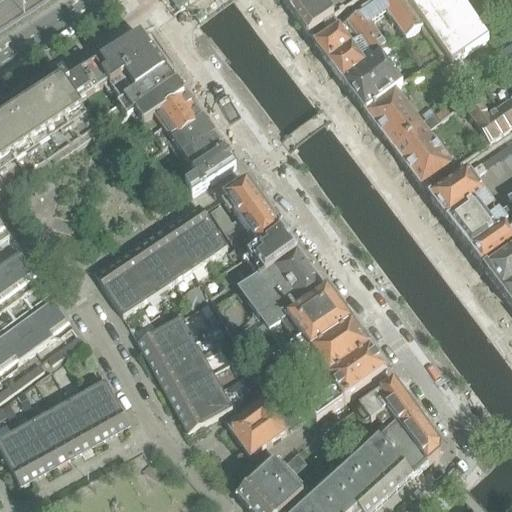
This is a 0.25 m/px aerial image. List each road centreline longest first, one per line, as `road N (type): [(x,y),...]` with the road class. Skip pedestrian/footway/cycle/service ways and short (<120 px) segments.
road 1 (residential): [(228,511),(160,434),(75,288),(270,167)]
road 2 (residential): [(270,167),(468,441),(470,464),(420,511)]
road 3 (residential): [(511,343),(256,0)]
road 4 (residential): [(216,0),(172,33),(270,167)]
